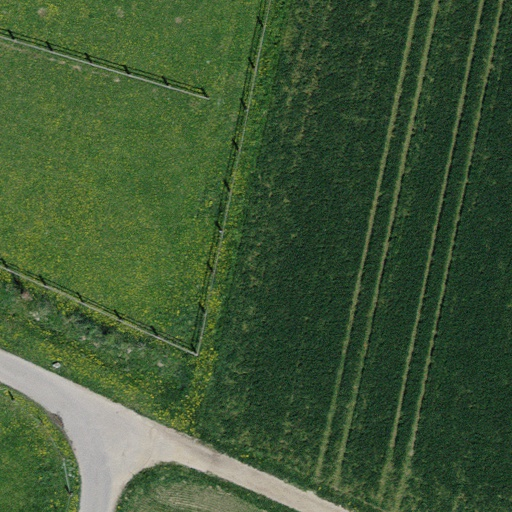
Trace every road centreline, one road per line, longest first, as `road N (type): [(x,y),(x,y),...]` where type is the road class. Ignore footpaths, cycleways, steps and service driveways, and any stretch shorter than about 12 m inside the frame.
road 1 (track): [(93,511),(115,421),(0,370)]
road 2 (track): [(115,421),(311,511)]
